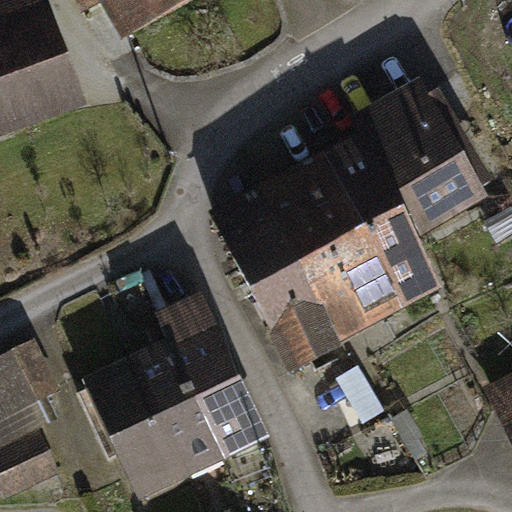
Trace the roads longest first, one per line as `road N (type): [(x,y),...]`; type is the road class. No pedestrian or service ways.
road 1 (residential): [(186,231),(196,179),(219,135),(419,0)]
road 2 (residential): [(317,511),(186,231)]
road 3 (residential): [(186,231),(0,319)]
